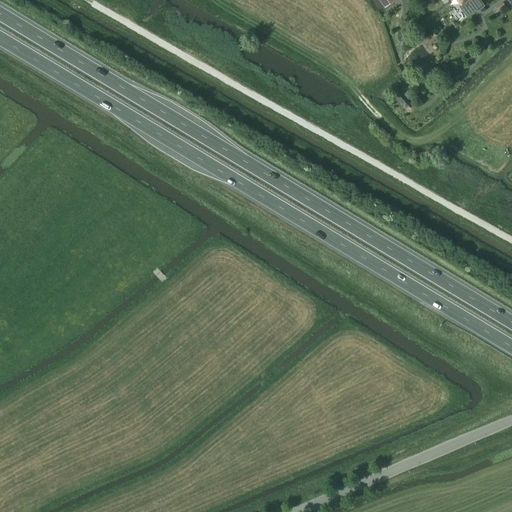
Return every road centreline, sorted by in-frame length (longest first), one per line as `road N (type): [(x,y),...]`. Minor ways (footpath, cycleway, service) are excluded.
road 1 (trunk): [(0,38),(511,348)]
road 2 (trunk): [(511,322),(0,13)]
road 3 (track): [(90,0),(511,241)]
road 4 (track): [(219,0),(331,71),(410,141),(511,61)]
road 5 (unclassified): [(300,511),(511,419)]
